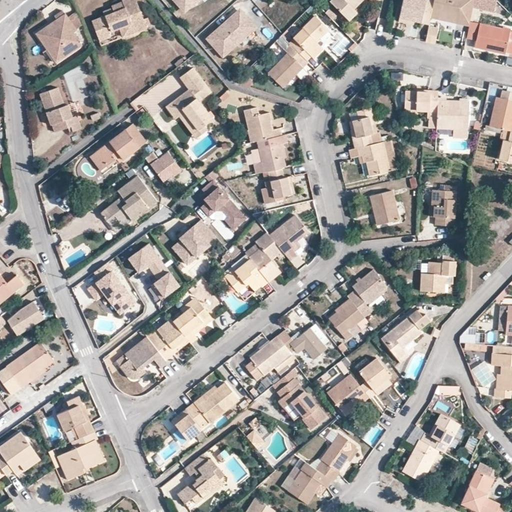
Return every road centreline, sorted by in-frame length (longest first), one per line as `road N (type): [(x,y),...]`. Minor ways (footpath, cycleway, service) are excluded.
road 1 (residential): [(119,424),(338,257),(317,132),(319,114),(350,76),(393,56),(511,77)]
road 2 (residential): [(0,41),(36,221),(92,362)]
road 3 (residential): [(439,356),(411,416),(358,488)]
road 4 (unknown): [(64,291),(168,213)]
road 5 (unknown): [(26,180),(131,107)]
road 6 (residential): [(439,356),(458,367),(511,448)]
